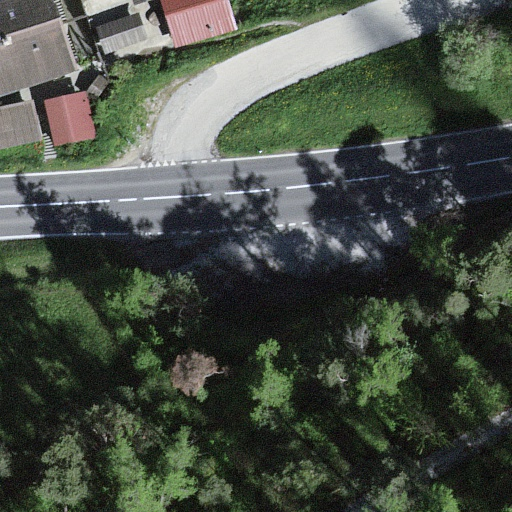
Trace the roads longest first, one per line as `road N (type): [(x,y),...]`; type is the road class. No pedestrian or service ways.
road 1 (unclassified): [(446,0),(240,76),(198,112),(183,147),(184,195)]
road 2 (secondary): [(511,156),(184,195)]
road 3 (secondary): [(184,195),(0,206)]
road 4 (track): [(373,511),(511,413)]
